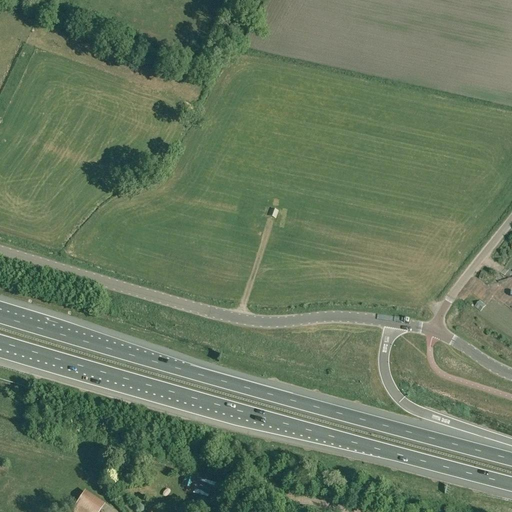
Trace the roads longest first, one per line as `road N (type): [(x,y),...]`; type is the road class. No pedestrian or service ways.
road 1 (motorway): [(0,342),(511,485)]
road 2 (motorway): [(511,459),(0,316)]
road 3 (unclassified): [(434,331),(345,316),(243,320),(0,248)]
road 4 (unclassified): [(434,331),(450,296),(511,219)]
